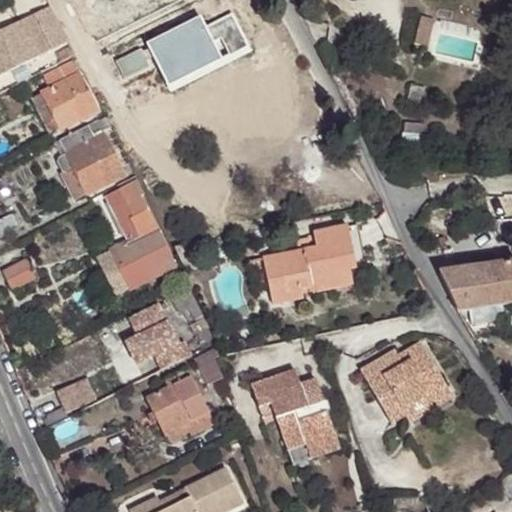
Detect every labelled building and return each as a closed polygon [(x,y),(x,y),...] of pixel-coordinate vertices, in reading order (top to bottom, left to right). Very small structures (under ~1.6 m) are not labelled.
[(52,4),(0,31),(0,77),(70,40),(52,4)] [(425,54),(431,27),(419,24),(412,51),(425,54)] [(73,45),(59,53),(63,61),(77,54),(73,45)] [(61,67),(65,75),(76,69),(72,61),(61,67)] [(45,74),(51,88),(67,80),(65,75),(61,67),(45,74)] [(97,109),(76,69),(65,75),(67,80),(51,88),(43,92),(62,127),(97,109)] [(416,89),(411,106),(426,110),(430,94),(416,89)] [(51,133),(62,127),(43,92),(32,97),(51,133)] [(106,127),(112,123),(109,116),(102,120),(106,127)] [(76,169),(89,194),(129,172),(123,161),(119,163),(102,129),(94,133),(90,126),(77,133),(83,145),(67,154),(76,169)] [(432,129),(409,127),(408,137),(431,139),(432,129)] [(61,142),(67,154),(83,145),(77,133),(61,142)] [(58,159),(66,175),(76,169),(67,154),(58,159)] [(76,169),(66,175),(79,199),(89,194),(76,169)] [(116,250),(135,287),(176,266),(138,193),(145,189),(138,175),(120,184),(121,188),(109,195),(133,241),(116,250)] [(0,239),(19,230),(12,216),(0,222),(0,239)] [(357,225),(349,226),(356,258),(364,256),(357,225)] [(356,258),(349,226),(314,234),(317,248),(264,259),(273,303),(303,297),(302,289),(311,287),(314,292),(353,283),(350,268),(356,266),(356,258)] [(442,239),(432,241),(433,250),(443,249),(442,239)] [(105,255),(124,292),(135,287),(116,250),(105,255)] [(30,260),(7,272),(16,289),(38,277),(30,260)] [(511,265),(437,276),(454,312),(511,303),(511,265)] [(192,283),(174,292),(204,350),(222,341),(192,283)] [(157,355),(165,369),(195,354),(187,341),(184,343),(166,310),(171,307),(169,302),(163,305),(162,303),(131,318),(140,337),(129,343),(140,364),(157,355)] [(414,417),(415,417),(411,411),(438,396),(440,401),(456,392),(428,346),(412,354),(413,355),(415,358),(415,359),(407,364),(404,359),(401,355),(369,375),(398,426),(414,417)] [(212,385),(227,377),(217,359),(223,354),(220,347),(198,359),(212,385)] [(404,359),(407,364),(415,359),(415,358),(413,355),(404,359)] [(279,418),(293,454),(311,447),(313,452),(343,440),(321,382),(305,388),(300,373),(261,387),(269,408),(262,409),(267,422),(279,418)] [(151,400),(170,436),(213,413),(195,377),(151,400)] [(59,393),(71,414),(100,399),(89,378),(59,393)] [(411,411),(415,417),(414,417),(417,423),(460,397),(456,392),(440,401),(438,396),(411,411)] [(213,413),(170,436),(175,447),(194,437),(197,442),(221,429),(213,413)] [(311,447),(293,454),(299,466),(347,449),(343,440),(313,452),(311,447)] [(234,511),(251,503),(232,468),(191,490),(196,498),(169,511),(168,511),(164,504),(162,498),(135,511),(234,511)] [(191,490),(164,504),(168,511),(169,511),(196,498),(191,490)]
